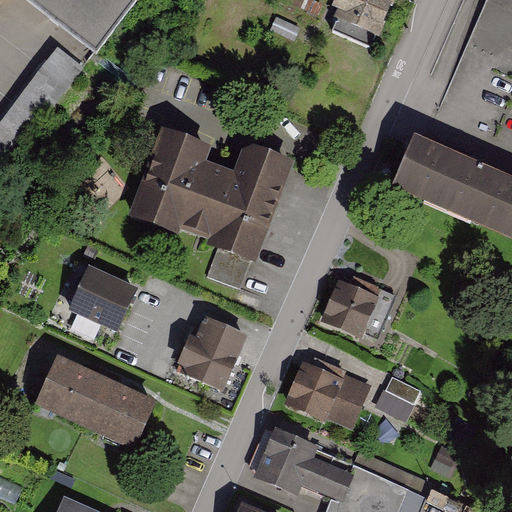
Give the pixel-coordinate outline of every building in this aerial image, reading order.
[(142,0),(21,0),(61,30),(98,58),(142,0)] [(323,7),(306,0),(272,0),(272,1),(318,19),(323,7)] [(339,0),(333,16),(340,19),(334,31),(376,50),(398,0),(339,0)] [(301,32),(277,20),(271,33),(295,44),(301,32)] [(0,180),(84,69),(59,48),(0,127),(0,180)] [(216,152),(164,134),(133,222),(217,251),(250,262),(262,267),(296,169),(245,151),(237,176),(211,167),(216,152)] [(511,185),(415,143),(392,196),(511,249),(511,248),(511,185)] [(250,262),(217,251),(207,279),(240,291),(245,276),(250,262)] [(139,294),(89,271),(69,316),(119,339),(139,294)] [(383,294),(338,280),(324,324),(369,338),(383,294)] [(250,342),(203,320),(179,371),(226,394),(250,342)] [(370,388),(301,362),(285,401),(354,428),(370,388)] [(123,394),(60,364),(36,414),(134,460),(157,410),(123,394)] [(419,403),(424,393),(395,379),(380,409),(424,430),(433,410),(419,403)] [(356,465),(274,431),(257,471),(339,505),(356,465)] [(93,511),(66,500),(60,511),(93,511)]
